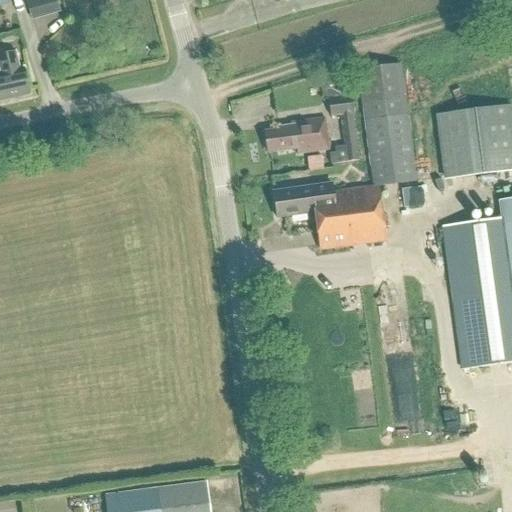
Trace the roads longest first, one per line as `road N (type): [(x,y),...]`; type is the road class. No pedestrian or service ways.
road 1 (tertiary): [(266,511),(223,197),(196,85)]
road 2 (track): [(200,100),(511,2)]
road 3 (unclassified): [(0,123),(196,85)]
